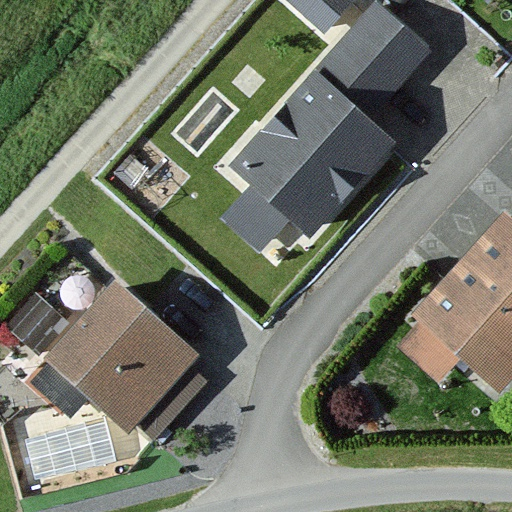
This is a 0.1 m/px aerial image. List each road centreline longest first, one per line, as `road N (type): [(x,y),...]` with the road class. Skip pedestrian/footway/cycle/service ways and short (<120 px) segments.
road 1 (residential): [(259,505),(262,390),(289,310),(511,74)]
road 2 (track): [(211,0),(0,235)]
road 3 (residential): [(259,505),(511,480)]
